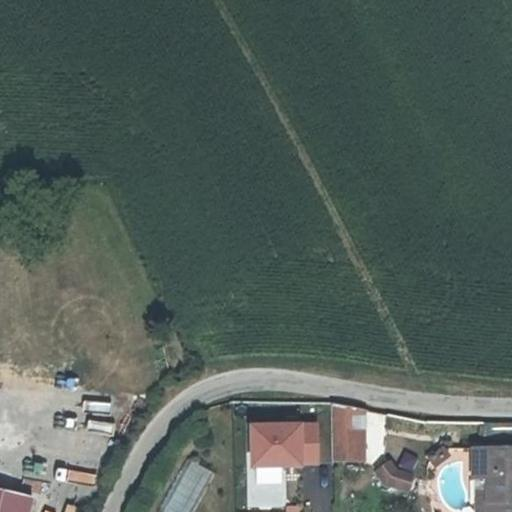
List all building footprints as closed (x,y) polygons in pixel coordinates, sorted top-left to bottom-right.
[(335,466),(373,464),(373,415),(332,407),(333,428),(333,431),(334,452),(335,466)] [(317,424),(301,425),(301,423),(251,424),(252,466),(302,465),(317,464),(317,424)] [(467,481),(482,481),(481,511),(511,511),(511,451),(467,453),(467,481)] [(406,498),(414,474),(382,464),(374,488),(406,498)] [(24,511),(28,498),(0,491),(0,511),(24,511)]
